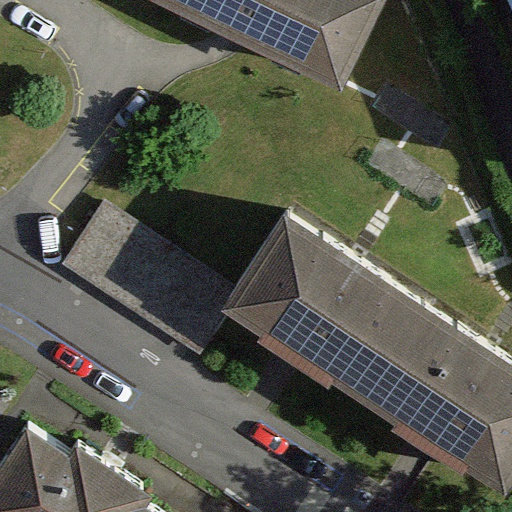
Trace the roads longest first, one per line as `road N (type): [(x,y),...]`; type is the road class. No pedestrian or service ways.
road 1 (motorway): [(0,315),(384,511)]
road 2 (motorway): [(511,72),(380,0)]
